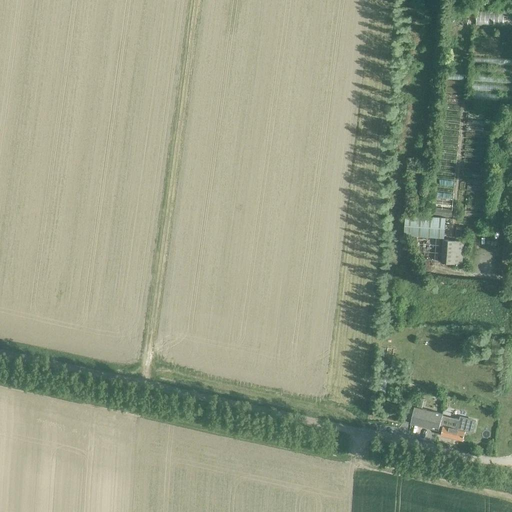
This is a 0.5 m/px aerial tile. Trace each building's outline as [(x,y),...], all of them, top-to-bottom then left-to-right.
[(511,10),(478,8),(477,24),(511,26),(511,10)] [(511,66),(473,64),(472,71),(511,73),(511,66)] [(511,74),(472,72),(471,79),(511,81),(511,74)] [(511,93),(471,91),(471,98),(511,100),(511,93)] [(432,209),(431,216),(451,218),(452,211),(432,209)] [(404,235),(444,238),(445,218),(405,215),(404,235)] [(444,240),(442,263),(462,264),(464,241),(444,240)] [(416,407),(411,423),(422,426),(439,431),(439,428),(443,415),(426,410),(422,409),(416,407)] [(443,415),(439,428),(443,428),(441,436),(462,441),(465,430),(472,432),(475,419),(459,415),(458,419),(443,415)]
